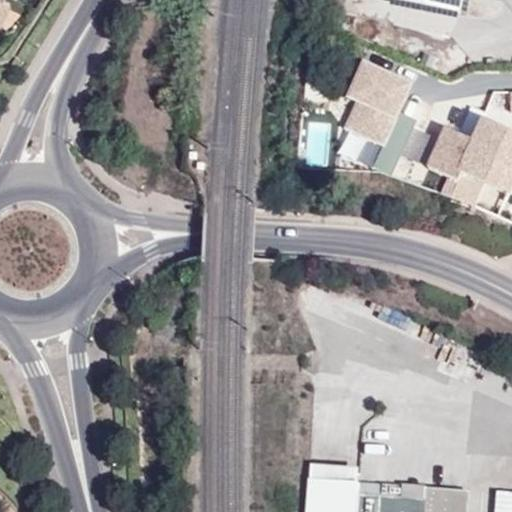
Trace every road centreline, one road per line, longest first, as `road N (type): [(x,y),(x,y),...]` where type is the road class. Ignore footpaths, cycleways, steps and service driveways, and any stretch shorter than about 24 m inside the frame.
road 1 (tertiary): [(511,292),(444,259),(376,242),(265,233)]
road 2 (tertiary): [(98,511),(83,363),(89,300)]
road 3 (tertiary): [(18,324),(89,511)]
road 4 (tertiary): [(96,10),(47,75),(10,186)]
road 5 (tertiary): [(61,190),(59,127),(96,10)]
road 6 (tertiary): [(103,275),(152,247),(265,233)]
road 7 (tertiary): [(265,233),(96,217)]
